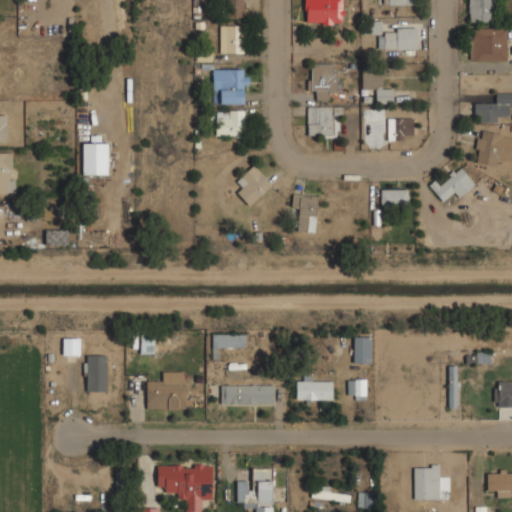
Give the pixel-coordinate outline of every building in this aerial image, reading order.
[(244,15),(244,0),(226,0),(226,15),(244,15)] [(345,22),(345,0),(305,0),(305,22),(345,22)] [(469,0),(469,20),(497,20),(497,0),(469,0)] [(373,26),(373,22),(367,22),(367,32),(380,32),(380,26),(373,26)] [(220,51),(244,51),(244,24),(220,24),(220,51)] [(506,60),(506,25),(470,25),(470,60),(506,60)] [(416,48),(416,26),(385,26),(385,37),(378,37),(378,48),(416,48)] [(338,90),(338,63),(310,63),(310,90),(316,90),(316,98),(329,98),(329,90),(338,90)] [(248,102),(247,65),(213,65),(213,91),(221,91),(221,102),(248,102)] [(393,102),(393,87),(382,87),(382,70),(362,70),(362,88),(375,88),(375,102),(393,102)] [(475,102),(474,120),(509,120),(510,93),(498,93),(498,102),(475,102)] [(334,136),(334,105),(307,105),(307,136),(334,136)] [(244,134),(244,108),(216,108),(216,134),(244,134)] [(388,115),(388,138),(413,138),(413,115),(388,115)] [(511,131),(477,131),(477,162),(497,162),(497,157),(511,157),(511,131)] [(109,173),(109,142),(82,142),(82,173),(109,173)] [(0,192),(14,192),(14,151),(0,151),(0,192)] [(250,205),(273,182),(253,162),(238,178),(244,185),(237,192),(250,205)] [(442,184),(436,178),(429,184),(443,200),(453,190),(460,197),(476,183),(461,167),(442,184)] [(408,188),(380,188),(380,205),(408,205),(408,188)] [(318,194),(293,193),(293,206),(298,206),(298,230),(317,231),(318,194)] [(68,229),(45,229),(45,243),(68,243),(68,229)] [(155,353),(155,333),(128,333),(128,353),(155,353)] [(246,346),(246,333),(213,333),(213,354),(219,354),(219,346),(246,346)] [(354,362),(371,362),(371,335),(354,335),(354,362)] [(81,337),(63,337),(63,354),(81,354),(81,337)] [(467,362),(491,362),(491,352),(467,352),(467,362)] [(84,353),(84,391),(108,391),(108,353),(84,353)] [(449,406),(458,406),(458,364),(449,364),(449,406)] [(314,381),(314,374),(296,374),(296,399),(334,399),(334,381),(314,381)] [(348,378),(348,395),(367,395),(367,378),(348,378)] [(191,380),(146,379),(146,408),(191,409),(191,380)] [(511,379),(495,379),(495,405),(511,405),(511,379)] [(275,403),(275,382),(220,382),(220,403),(275,403)] [(203,511),(203,501),(213,501),(213,464),(157,463),(157,491),(182,491),(182,511),(203,511)] [(413,498),(447,498),(447,475),(440,475),(440,463),(413,463),(413,498)] [(274,511),(274,467),(251,467),(251,479),(236,479),(237,504),(255,504),(255,511),(274,511)] [(124,511),(124,469),(116,469),(116,511),(124,511)] [(497,489),(497,496),(511,496),(511,490),(511,469),(487,469),(487,489),(497,489)] [(350,485),(312,487),(313,500),(351,498),(350,485)] [(373,505),(373,491),(359,491),(359,505),(373,505)]
